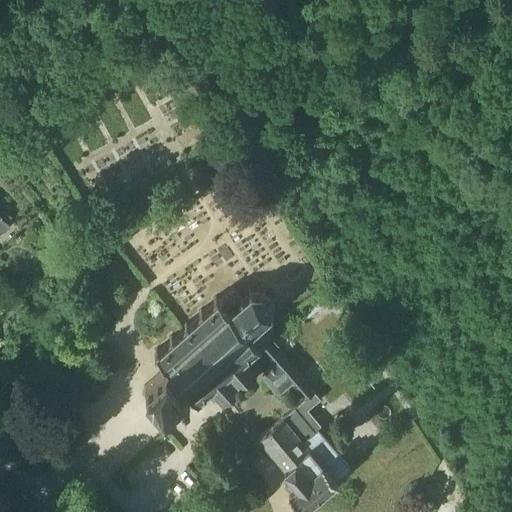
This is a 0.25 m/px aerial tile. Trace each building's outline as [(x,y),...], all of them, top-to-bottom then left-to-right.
[(20,114),(30,103),(22,96),(12,106),(20,114)] [(36,149),(32,155),(36,162),(43,161),(47,154),(43,148),(36,149)] [(267,217),(278,209),(266,192),(255,200),(267,217)] [(0,233),(8,225),(0,216),(0,233)] [(292,383),(305,398),(312,391),(275,347),(280,348),(284,345),(283,341),(271,331),(271,327),(264,319),(269,315),(270,302),(262,293),(252,293),(225,313),(214,305),(154,355),(165,369),(143,387),(162,407),(183,391),(198,401),(213,388),(222,399),(255,371),(250,366),(264,356),(255,348),(257,346),(268,357),(273,362),(262,373),(262,378),(275,392),(281,392),(292,383)] [(301,311),(294,316),(299,323),(306,318),(301,311)] [(319,398),(312,391),(305,398),(283,417),(257,439),(283,470),(295,487),(287,492),(304,509),(335,482),(334,481),(344,471),(312,433),(320,426),(306,409),(319,398)]
